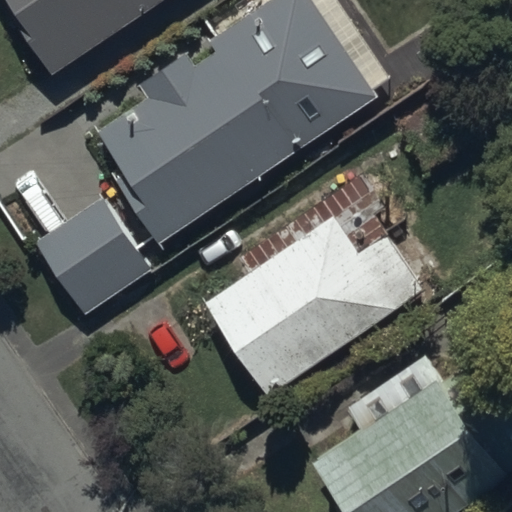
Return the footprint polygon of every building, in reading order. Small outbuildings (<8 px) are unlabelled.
[(13,0),(17,6),(11,10),(57,80),(178,0),(13,0)] [(151,102),(102,136),(130,177),(116,186),(161,251),(380,100),(375,94),(392,82),(335,0),(276,0),(211,45),(220,58),(200,72),(189,56),(141,89),(151,102)] [(106,200),(35,248),(84,320),(155,272),(106,200)] [(335,219),(206,306),(271,401),(426,292),(390,239),(361,258),(335,219)] [(342,511),(471,511),(511,486),(511,484),(428,354),(343,408),(359,433),(311,463),(342,511)]
